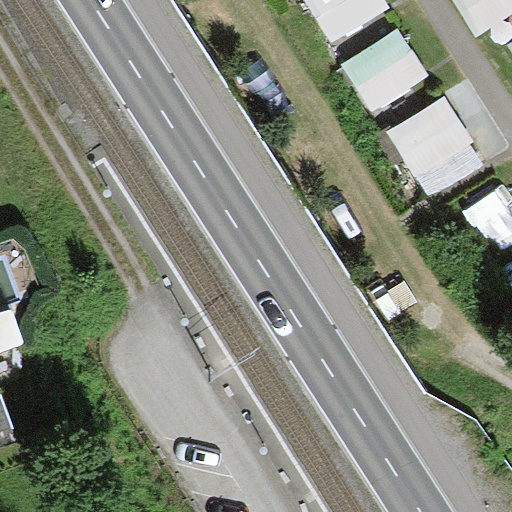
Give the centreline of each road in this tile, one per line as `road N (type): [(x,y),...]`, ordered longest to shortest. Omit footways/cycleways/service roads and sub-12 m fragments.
road 1 (primary): [(421,511),(94,0)]
road 2 (track): [(461,343),(244,0)]
